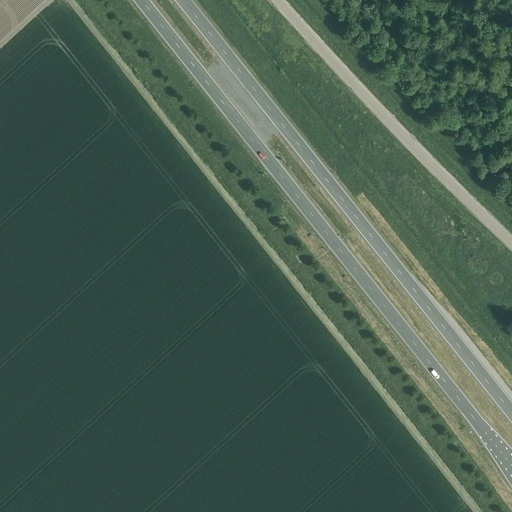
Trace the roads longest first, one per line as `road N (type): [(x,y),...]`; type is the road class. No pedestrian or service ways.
road 1 (trunk): [(140,0),(511,466)]
road 2 (trunk): [(511,413),(182,0)]
road 3 (unclassified): [(511,243),(274,0)]
